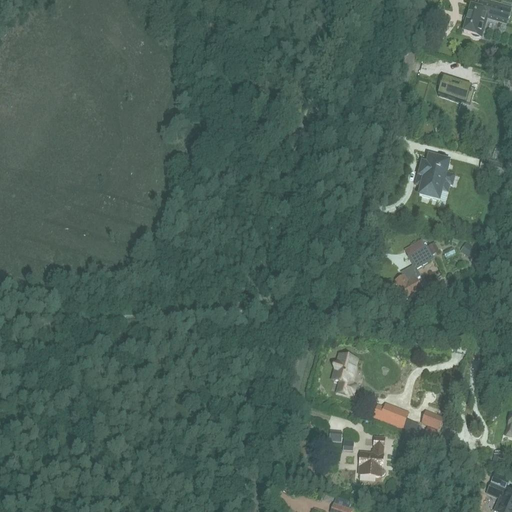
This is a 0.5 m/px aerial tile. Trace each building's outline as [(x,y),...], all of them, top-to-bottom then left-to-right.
[(480,8),(474,6),(471,15),(470,15),(468,22),(465,31),(469,33),(471,36),(473,37),(475,38),(478,38),(481,37),(482,38),(490,17),(509,24),(510,21),(511,20),(511,18),(511,16),(511,15),(511,9),(497,4),(497,6),(483,1),(480,8)] [(474,80),(442,70),(437,87),(469,97),(474,80)] [(446,175),(449,163),(429,158),(428,160),(427,160),(427,161),(428,161),(427,166),(423,165),(423,166),(421,166),(419,176),(420,176),(420,178),(418,177),(416,185),(422,187),(420,195),(419,195),(419,196),(439,202),(441,191),(447,193),(449,186),(451,186),(454,177),(446,175)] [(479,171),(508,180),(511,167),(482,159),(479,171)] [(414,249),(430,240),(426,233),(410,242),(414,249)] [(434,245),(427,249),(432,257),(439,253),(434,245)] [(406,301),(422,291),(416,280),(421,277),(417,270),(434,260),(432,257),(427,249),(426,246),(426,247),(407,258),(411,263),(413,267),(401,274),(402,278),(395,282),(406,301)] [(485,258),(471,248),(466,256),(480,265),(485,258)] [(334,381),(344,384),(343,389),(349,391),(355,369),(353,369),(355,362),(344,359),(342,365),(338,365),(334,381)] [(380,420),(402,428),(405,421),(407,415),(385,407),(380,420)] [(420,425),(438,431),(443,419),(425,412),(420,425)] [(418,425),(405,421),(402,428),(402,430),(414,435),(418,425)] [(437,432),(427,428),(424,436),(427,437),(426,440),(433,443),(437,432)] [(449,448),(456,431),(447,428),(440,444),(449,448)] [(424,443),(405,436),(402,446),(420,452),(424,443)] [(381,478),(381,477),(382,477),(384,476),(385,474),(384,472),(383,470),(382,470),(384,448),(385,440),(374,439),(373,447),(374,447),(373,452),(372,452),(372,455),(360,454),(358,476),(381,478)] [(500,464),(503,454),(495,451),(492,462),(500,464)] [(511,511),(511,492),(505,490),(510,480),(495,473),(485,495),(499,500),(494,511),(493,511),(511,511)] [(351,511),(352,511),(348,510),(350,504),(336,498),(334,505),(333,504),(330,511),(351,511)]
